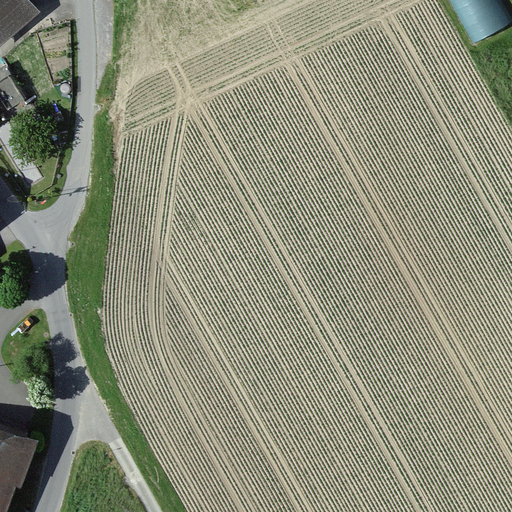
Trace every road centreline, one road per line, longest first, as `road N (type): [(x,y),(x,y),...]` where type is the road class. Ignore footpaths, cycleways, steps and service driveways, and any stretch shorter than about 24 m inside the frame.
road 1 (tertiary): [(38,241),(69,389),(44,511)]
road 2 (residential): [(84,0),(86,104),(77,179),(63,214),(38,241)]
road 3 (track): [(69,389),(96,406),(155,511)]
